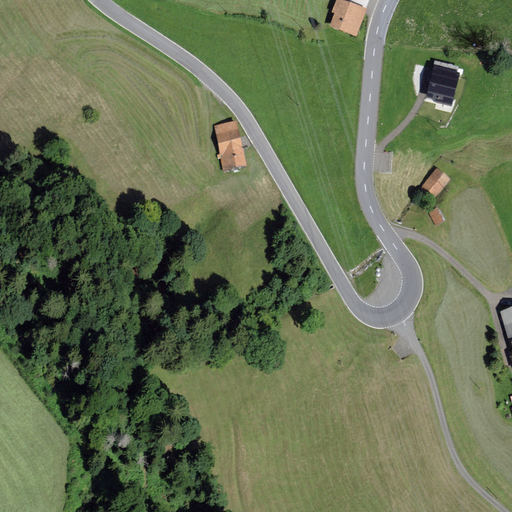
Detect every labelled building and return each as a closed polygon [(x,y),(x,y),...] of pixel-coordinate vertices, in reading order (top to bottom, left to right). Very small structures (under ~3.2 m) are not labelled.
[(364,16),(339,6),(330,30),(356,40),(364,16)] [(458,79),(432,71),(423,101),(449,109),(458,79)] [(237,127),(216,129),(221,174),(242,172),(237,127)] [(436,198),(454,177),(440,166),(422,187),(436,198)] [(440,204),(431,208),(438,223),(447,220),(440,204)] [(511,312),(500,317),(511,357),(511,312)]
